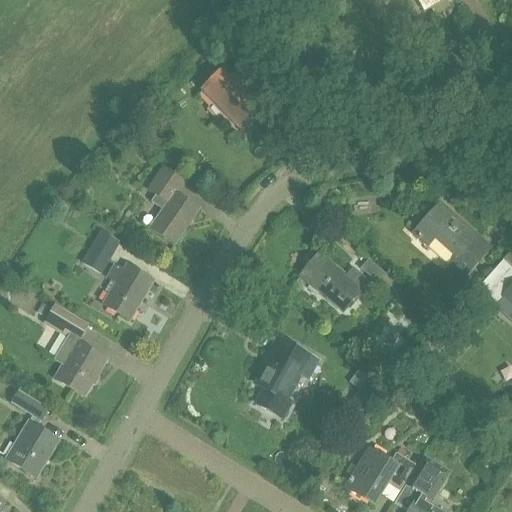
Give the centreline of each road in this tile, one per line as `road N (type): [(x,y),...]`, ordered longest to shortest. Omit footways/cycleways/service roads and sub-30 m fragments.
road 1 (residential): [(143,411),(244,227),(284,184),(345,164),(511,139)]
road 2 (residential): [(292,511),(143,411)]
